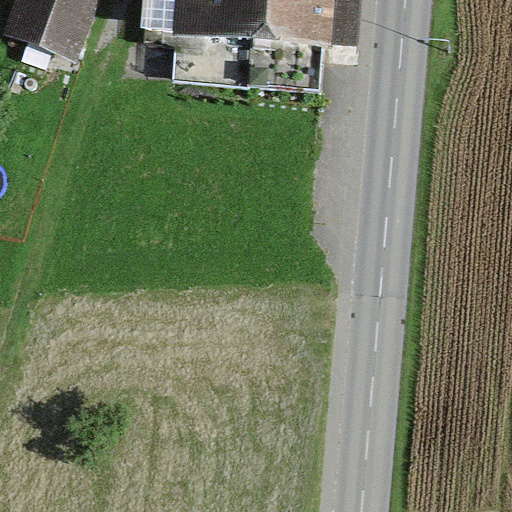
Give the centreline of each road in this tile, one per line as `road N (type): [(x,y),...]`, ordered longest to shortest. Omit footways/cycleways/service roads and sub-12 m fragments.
road 1 (tertiary): [(410,0),(372,511)]
road 2 (track): [(132,0),(0,387)]
